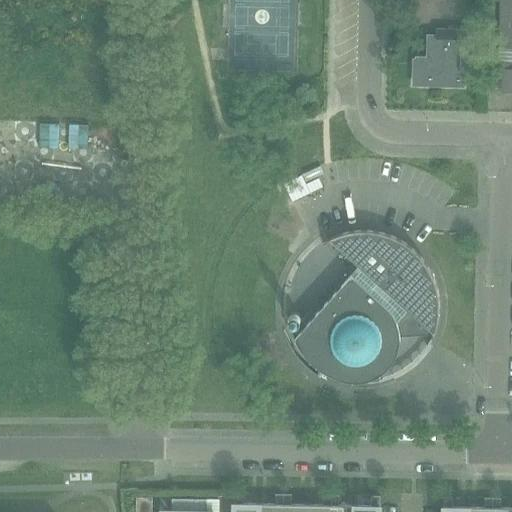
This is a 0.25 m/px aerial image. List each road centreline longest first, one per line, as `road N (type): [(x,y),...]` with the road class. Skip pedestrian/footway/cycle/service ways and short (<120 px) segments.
road 1 (residential): [(496,454),(140,448)]
road 2 (residential): [(496,454),(503,136)]
road 3 (unclassified): [(140,448),(128,248)]
road 4 (residential): [(140,448),(0,449)]
road 5 (residential): [(374,121),(398,133),(503,136)]
road 6 (residential): [(374,121),(369,0)]
